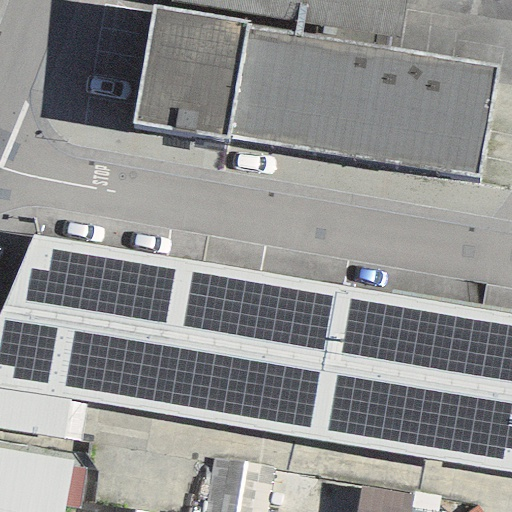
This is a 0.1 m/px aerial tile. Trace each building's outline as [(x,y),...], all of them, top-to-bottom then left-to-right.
[(404,0),(169,0),(169,1),(398,40),(404,0)] [(496,68),(247,27),(248,21),(153,5),(133,128),(224,143),(226,135),(478,176),(496,68)] [(511,311),(31,235),(0,309),(0,388),(71,400),(511,473),(511,311)] [(0,429),(64,440),(71,400),(0,388),(0,429)] [(74,461),(0,449),(0,511),(63,511),(65,506),(74,461)] [(268,511),(276,470),(214,459),(204,511),(268,511)] [(408,511),(412,494),(360,486),(355,511),(408,511)]
